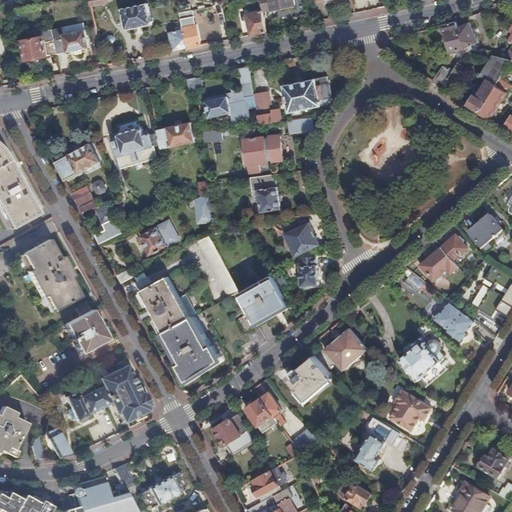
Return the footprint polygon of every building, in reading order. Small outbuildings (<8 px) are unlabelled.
[(260,0),(254,0),(245,2),(247,10),(261,7),(260,0)] [(260,0),(261,7),(263,12),(273,10),(273,11),(295,6),(293,0),(260,0)] [(127,32),(153,27),(149,5),(123,10),(127,32)] [(260,34),(267,33),(263,12),(248,15),(252,36),(260,34)] [(97,33),(112,31),(110,20),(96,22),(97,33)] [(85,23),(62,28),(64,35),(86,30),(85,23)] [(457,23),(446,26),(447,33),(452,54),(460,51),(462,58),(464,54),(469,52),(459,28),(457,23)] [(459,28),(469,52),(472,51),(473,51),(473,47),(480,44),(471,24),(459,28)] [(169,33),(173,52),(188,49),(183,29),(183,26),(175,28),(175,32),(169,33)] [(183,29),(188,49),(201,46),(197,26),(183,29)] [(62,28),(52,30),(58,53),(58,54),(67,52),(67,53),(90,48),(86,30),(64,35),(62,28)] [(58,53),(52,30),(43,32),(44,38),(22,42),(26,61),(48,57),(48,55),(58,53)] [(475,97),(469,107),(480,114),(501,80),(511,63),(511,61),(508,60),(493,56),(480,77),(487,82),(478,99),(475,97)] [(468,70),(458,64),(448,80),(458,86),(466,73),(466,72),(468,70)] [(257,107),(249,68),(240,70),(243,88),(233,91),(234,96),(228,98),(207,102),(206,102),(207,104),(205,105),(206,111),(208,110),(208,111),(207,112),(207,113),(209,112),(210,118),(232,113),(233,122),(251,118),(249,109),(257,107)] [(333,98),(328,77),(285,87),(290,113),(325,106),(329,101),(329,99),(333,98)] [(436,78),(433,82),(442,90),(445,85),(436,78)] [(198,85),(196,79),(188,81),(190,94),(198,93),(198,85)] [(511,86),(501,80),(480,114),(492,120),(511,87),(511,86)] [(261,126),(286,122),(285,120),(282,120),(281,111),(273,112),(273,110),(259,112),(261,126)] [(289,134),(314,132),(314,119),(289,120),(289,134)] [(158,131),(162,149),(172,147),(173,148),(196,143),(192,123),(168,128),(168,129),(158,131)] [(118,157),(122,169),(158,159),(154,146),(150,135),(145,136),(143,128),(118,135),(121,143),(115,145),(119,157),(118,157)] [(284,161),(282,136),(246,141),(249,166),(250,174),(261,172),(260,164),(284,161)] [(90,145),(55,163),(65,182),(100,163),(90,145)] [(0,209),(11,229),(10,230),(11,231),(40,215),(39,215),(4,152),(0,147),(0,209)] [(308,174),(307,171),(294,173),(295,181),(310,180),(308,174)] [(276,188),(274,175),(251,178),(253,192),(258,191),(262,213),(282,209),(278,188),(276,188)] [(210,183),(201,184),(202,197),(206,195),(211,192),(210,183)] [(87,187),(72,194),(79,207),(94,199),(87,187)] [(202,197),(190,203),(192,207),(196,206),(200,204),(202,224),(215,222),(213,204),(211,192),(206,195),(202,197)] [(83,214),(98,207),(95,202),(80,209),(83,214)] [(104,207),(96,210),(102,223),(109,220),(104,207)] [(504,231),(489,213),(488,214),(490,216),(470,232),(483,248),(504,231)] [(100,245),(123,234),(116,219),(102,225),(105,231),(95,236),(100,245)] [(179,240),(170,223),(159,229),(158,228),(141,237),(151,256),(168,247),(168,246),(179,240)] [(295,258),(321,247),(317,238),(316,238),(314,233),(310,224),(285,235),(295,258)] [(264,232),(263,225),(246,228),(250,235),(264,232)] [(240,292),(210,236),(198,242),(229,298),(240,292)] [(457,236),(442,248),(443,249),(454,262),(468,249),(457,236)] [(59,260),(49,241),(23,256),(31,271),(28,273),(42,298),(45,297),(54,312),(67,304),(80,298),(70,279),(73,278),(62,258),(59,260)] [(454,262),(443,249),(435,257),(434,255),(422,266),(434,281),(448,270),(452,274),(459,268),(454,262)] [(319,266),(318,258),(303,259),(303,267),(302,267),(303,286),(320,286),(319,266)] [(134,277),(135,277),(131,269),(117,277),(121,284),(134,277)] [(146,277),(143,272),(135,277),(134,277),(137,282),(146,277)] [(155,316),(165,333),(191,319),(180,299),(168,278),(142,292),(152,309),(151,310),(152,313),(154,316),(155,316)] [(278,311),(289,306),(274,279),(262,286),(260,284),(254,287),(255,290),(242,296),(242,297),(256,323),(257,323),(278,311)] [(511,313),(511,286),(507,295),(504,296),(502,299),(502,302),(497,310),(502,313),(500,317),(507,321),(511,313)] [(193,318),(197,316),(186,295),(180,299),(191,319),(193,318)] [(80,317),(91,311),(87,302),(75,309),(80,317)] [(475,321),(452,303),(443,314),(441,312),(436,320),(449,330),(448,332),(461,343),(468,334),(466,333),(475,321)] [(107,339),(91,311),(80,317),(65,326),(81,353),(107,339)] [(191,319),(165,333),(175,352),(182,364),(178,366),(187,383),(221,361),(213,345),(209,347),(205,339),(208,337),(205,333),(202,334),(193,318),(191,319)] [(483,328),(497,338),(504,327),(489,318),(483,328)] [(369,350),(351,328),(325,349),(343,371),(369,350)] [(400,361),(417,382),(441,362),(440,361),(445,357),(441,352),(442,348),(442,345),(440,343),(438,341),(436,340),(434,340),(433,340),(431,341),(426,345),(421,339),(411,348),(413,350),(400,361)] [(332,377),(317,359),(300,373),(297,369),(291,374),(296,380),(292,384),(305,400),(332,377)] [(102,387),(110,404),(116,416),(119,415),(124,424),(149,411),(148,409),(150,407),(126,360),(123,361),(124,362),(110,368),(106,360),(92,368),(102,387)] [(110,404),(102,387),(93,392),(91,389),(79,394),(78,392),(66,398),(72,409),(76,419),(77,421),(78,421),(87,416),(89,416),(89,415),(110,404)] [(390,418),(412,431),(420,418),(425,421),(432,409),(402,390),(395,402),(398,405),(390,418)] [(269,394),(261,399),(279,423),(281,427),(286,423),(278,413),(282,411),(269,394)] [(279,423),(261,399),(247,410),(263,434),(279,423)] [(76,419),(72,409),(68,411),(73,421),(76,419)] [(27,425),(1,411),(0,412),(0,451),(5,454),(8,448),(14,451),(20,440),(23,441),(26,436),(23,434),(27,425)] [(248,432),(239,415),(215,431),(231,457),(235,455),(228,445),(248,432)] [(386,442),(393,429),(373,417),(370,422),(379,427),(374,435),(372,434),(357,460),(375,471),(382,460),(377,457),(386,442)] [(59,459),(71,456),(56,428),(46,434),(49,439),(48,440),(59,459)] [(319,439),(308,428),(299,436),(300,437),(293,443),(295,446),(301,455),(320,440),(319,439)] [(228,445),(235,455),(254,443),(248,432),(228,445)] [(35,461),(44,461),(40,445),(32,448),(35,461)] [(301,455),(295,446),(290,450),(295,458),(301,455)] [(510,461),(496,452),(491,460),(487,458),(481,469),(499,480),(510,461)] [(307,469),(310,476),(311,479),(320,471),(321,470),(313,464),(307,469)] [(124,465),(114,470),(120,483),(130,476),(124,465)] [(256,479),(254,481),(257,485),(254,487),(254,488),(252,489),(252,491),(255,496),(257,497),(259,496),(262,503),(282,492),(279,486),(286,482),(288,480),(284,473),(282,474),(278,467),(270,472),(256,479)] [(254,476),(256,479),(270,472),(268,467),(254,476)] [(311,479),(312,481),(314,485),(325,477),(320,471),(311,479)] [(169,477),(147,489),(148,490),(139,495),(148,511),(157,506),(157,507),(179,495),(179,494),(188,489),(179,473),(170,478),(169,477)] [(136,511),(123,488),(107,492),(103,477),(99,478),(72,485),(75,494),(68,496),(71,509),(64,511),(136,511)] [(481,511),(490,498),(464,482),(447,511),(448,511),(453,511),(454,511),(481,511)] [(368,502),(373,493),(357,483),(353,489),(345,484),(342,490),(344,494),(364,506),(367,502),(368,502)] [(504,490),(501,496),(511,502),(511,501),(511,485),(510,484),(506,491),(504,490)] [(8,492),(4,498),(9,501),(2,511),(14,511),(21,500),(8,492)] [(54,511),(49,509),(51,506),(45,503),(49,496),(44,494),(40,501),(35,498),(33,501),(23,495),(21,500),(14,511),(54,511)] [(0,511),(2,511),(9,501),(4,498),(0,495),(0,511)]
